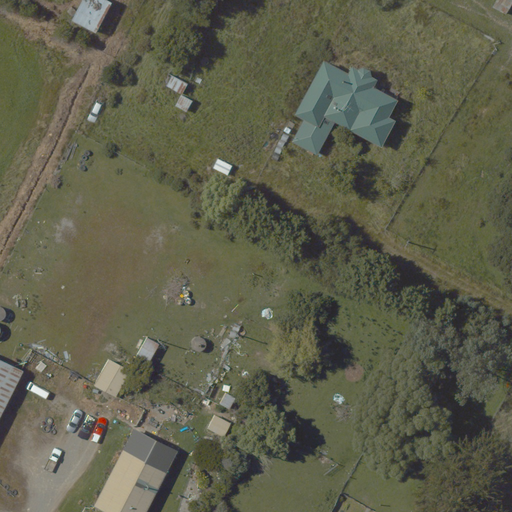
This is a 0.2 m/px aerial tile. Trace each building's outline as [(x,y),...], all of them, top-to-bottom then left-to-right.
[(95,24),(105,0),(76,0),(71,14),(95,24)] [(511,0),(489,0),(488,2),(506,13),(511,1),(511,0)] [(376,69),(349,54),(346,59),(326,47),(293,104),(305,111),(292,133),(318,148),(331,126),(349,137),(355,126),(379,141),(398,109),(386,102),(395,88),(373,75),(376,69)] [(161,79),(177,87),(171,99),(188,108),(194,95),(180,88),(186,75),(167,66),(161,79)] [(217,149),(209,163),(227,174),(235,160),(217,149)] [(106,352),(91,380),(115,393),(131,366),(106,352)] [(211,407),(201,425),(220,435),(230,417),(211,407)] [(116,511),(150,449),(100,423),(58,502),(77,511),(116,511)]
